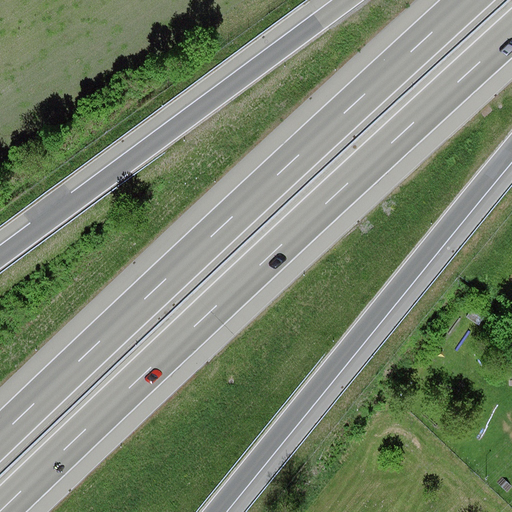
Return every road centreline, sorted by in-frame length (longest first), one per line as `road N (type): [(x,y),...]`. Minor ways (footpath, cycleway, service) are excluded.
road 1 (motorway): [(15,511),(511,37)]
road 2 (motorway): [(473,0),(0,438)]
road 3 (motorway): [(214,511),(511,155)]
road 4 (motorway): [(349,0),(0,261)]
